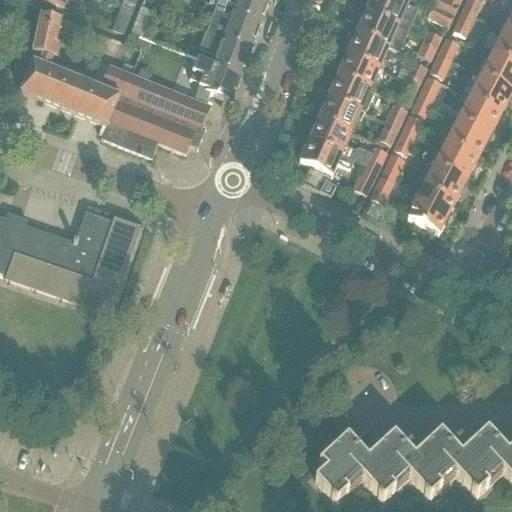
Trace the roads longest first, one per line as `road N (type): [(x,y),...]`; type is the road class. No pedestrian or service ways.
road 1 (tertiary): [(99,511),(214,213)]
road 2 (residential): [(451,299),(227,181)]
road 3 (residential): [(214,213),(0,140)]
road 4 (tertiary): [(227,181),(300,0)]
road 5 (residential): [(511,419),(363,424)]
road 6 (residential): [(511,177),(451,299)]
